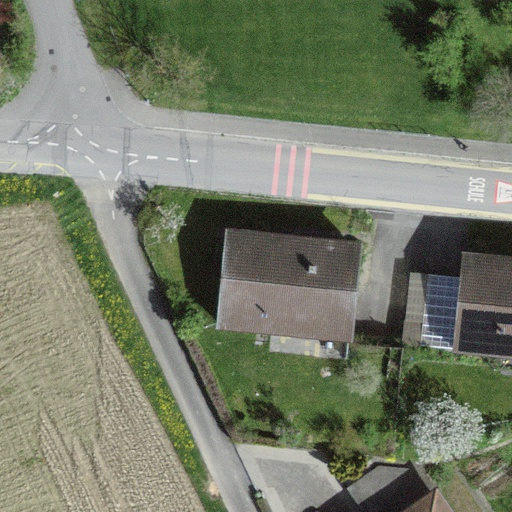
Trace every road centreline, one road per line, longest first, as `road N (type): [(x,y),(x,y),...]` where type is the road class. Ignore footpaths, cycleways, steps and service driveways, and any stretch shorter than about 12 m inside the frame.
road 1 (unclassified): [(511,193),(99,152)]
road 2 (residential): [(254,511),(99,152)]
road 3 (residential): [(99,152),(40,0)]
